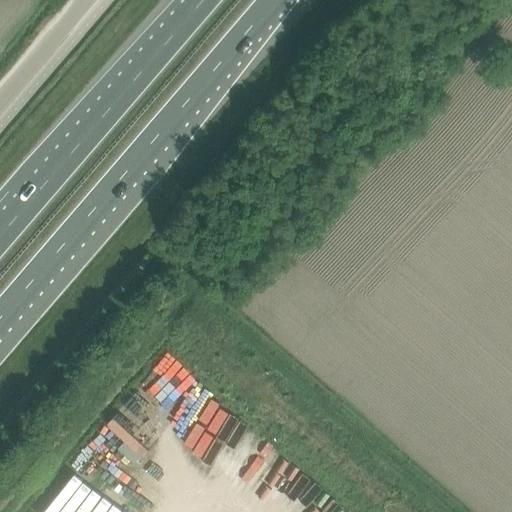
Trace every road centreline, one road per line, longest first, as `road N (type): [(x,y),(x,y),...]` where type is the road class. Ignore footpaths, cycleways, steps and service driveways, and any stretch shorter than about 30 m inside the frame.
road 1 (motorway): [(0,318),(274,0)]
road 2 (motorway): [(202,0),(0,235)]
road 3 (unclassified): [(0,100),(85,0)]
